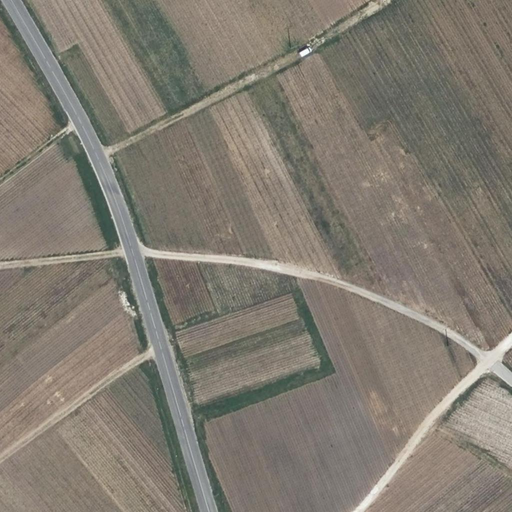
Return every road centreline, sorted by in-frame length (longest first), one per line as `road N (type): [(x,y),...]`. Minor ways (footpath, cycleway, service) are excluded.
road 1 (secondary): [(211,511),(134,252),(78,109),(15,0)]
road 2 (track): [(490,361),(436,324),(308,273),(134,252),(0,266)]
road 3 (track): [(96,155),(297,55),(386,0)]
road 4 (track): [(511,339),(432,420),(360,511)]
road 5 (track): [(0,459),(164,351)]
